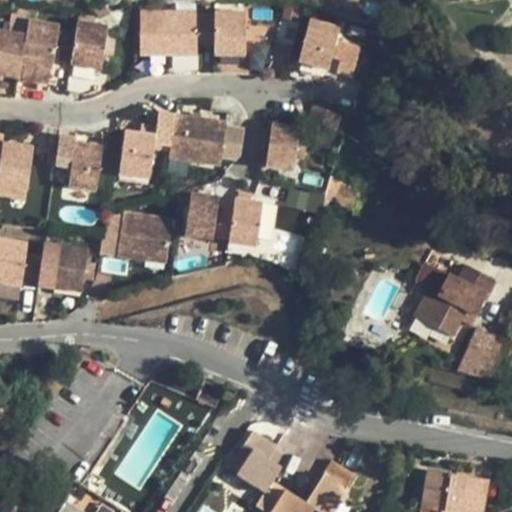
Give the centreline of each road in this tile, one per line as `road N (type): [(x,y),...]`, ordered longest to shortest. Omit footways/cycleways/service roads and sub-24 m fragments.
road 1 (residential): [(0,341),(149,340),(220,360),(277,394)]
road 2 (residential): [(277,394),(306,409),(511,445)]
road 3 (unknown): [(173,346),(61,489)]
road 4 (residential): [(277,394),(212,444),(168,511)]
